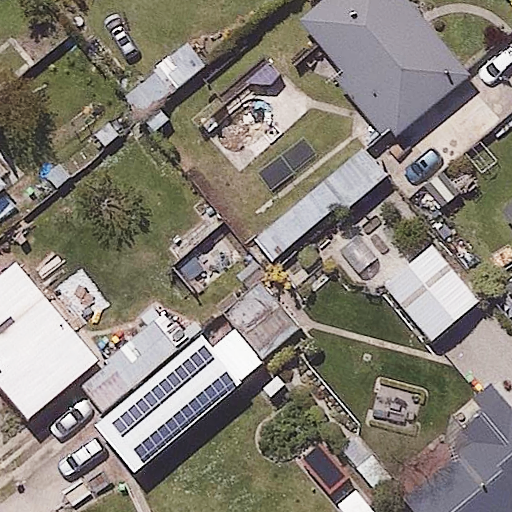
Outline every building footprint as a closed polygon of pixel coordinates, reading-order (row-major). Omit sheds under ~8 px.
[(479,65),(423,0),(317,0),(302,13),(401,131),(479,65)] [(421,209),(369,250),(436,334),(488,293),(421,209)] [(0,386),(30,421),(73,384),(103,417),(193,338),(166,308),(106,360),(18,260),(0,276),(0,386)] [(134,474),(263,366),(233,330),(212,348),(202,336),(94,427),(134,474)] [(424,511),(511,511),(511,403),(496,385),(460,416),(479,437),(410,495),(424,511)] [(257,435),(235,404),(191,435),(213,467),(257,435)]
